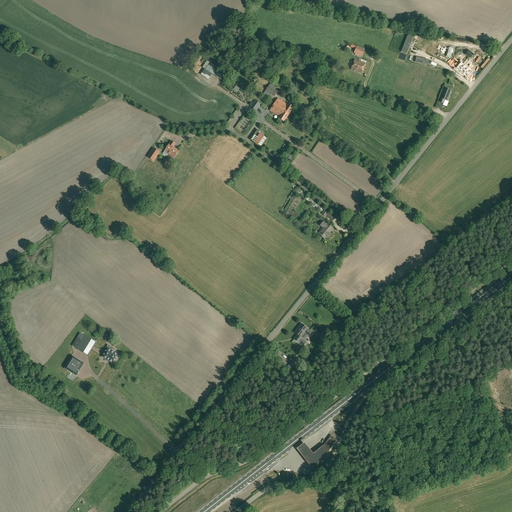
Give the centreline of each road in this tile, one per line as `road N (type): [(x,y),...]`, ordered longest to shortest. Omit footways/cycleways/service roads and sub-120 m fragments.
road 1 (unclassified): [(129,511),(511,40)]
road 2 (primary): [(204,511),(511,271)]
road 3 (unclassified): [(381,511),(364,482),(333,462),(309,479),(265,488),(236,511)]
